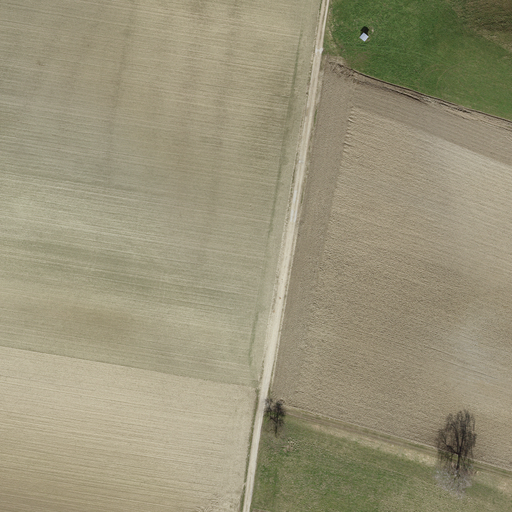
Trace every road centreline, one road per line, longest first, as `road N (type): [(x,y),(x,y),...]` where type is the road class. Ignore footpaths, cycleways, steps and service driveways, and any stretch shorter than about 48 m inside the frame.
road 1 (track): [(248,511),(327,0)]
road 2 (track): [(511,479),(264,405)]
